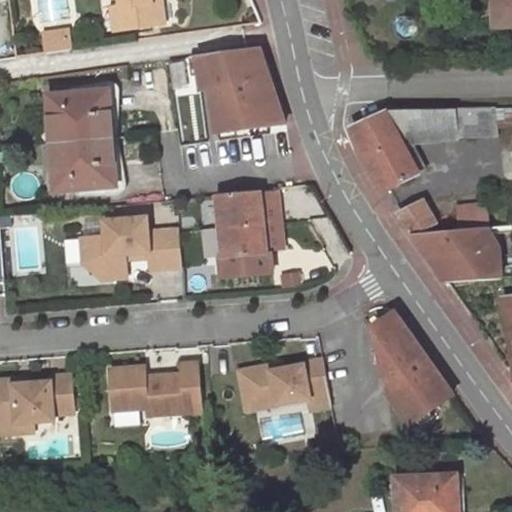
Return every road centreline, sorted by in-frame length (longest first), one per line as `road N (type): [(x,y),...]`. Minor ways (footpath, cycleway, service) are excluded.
road 1 (residential): [(396,273),(323,313),(286,320),(0,339)]
road 2 (residential): [(308,104),(387,87),(511,84)]
road 3 (unclassified): [(396,273),(511,432)]
road 4 (unclassified): [(308,104),(321,149),(396,273)]
